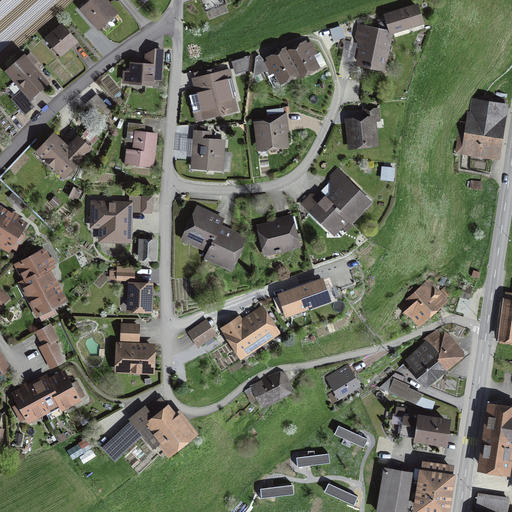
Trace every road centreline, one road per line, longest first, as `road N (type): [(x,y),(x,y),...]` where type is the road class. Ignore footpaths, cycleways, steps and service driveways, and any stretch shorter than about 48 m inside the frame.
road 1 (residential): [(167,185),(166,384),(180,408),(211,409),(270,370),(381,348),(451,319),(485,330)]
road 2 (residential): [(167,185),(226,191),(291,178),(317,146),(342,79)]
road 3 (residential): [(0,163),(115,55),(177,20)]
road 4 (primary): [(459,511),(485,330)]
road 5 (primary): [(485,330),(511,158)]
road 6 (residential): [(177,20),(167,185)]
